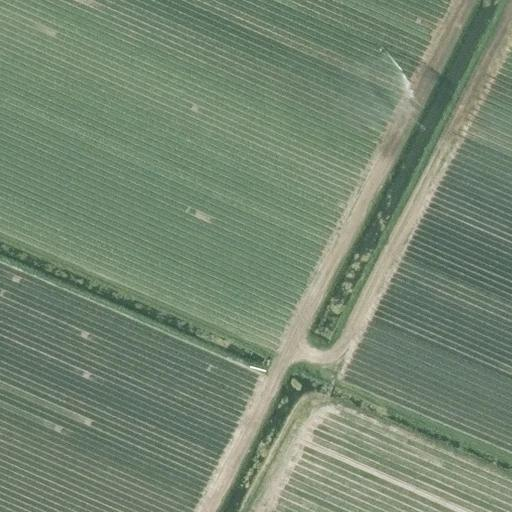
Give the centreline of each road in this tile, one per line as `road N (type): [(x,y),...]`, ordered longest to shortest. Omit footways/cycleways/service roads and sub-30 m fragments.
road 1 (track): [(208,511),(467,0)]
road 2 (track): [(296,337),(313,359),(335,355),(511,9)]
